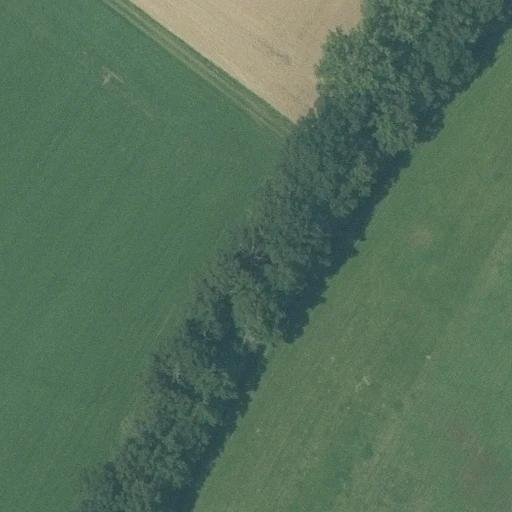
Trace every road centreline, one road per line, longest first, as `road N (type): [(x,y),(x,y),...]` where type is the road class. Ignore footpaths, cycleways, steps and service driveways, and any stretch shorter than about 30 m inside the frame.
road 1 (track): [(437,0),(303,150),(87,511)]
road 2 (track): [(303,150),(101,0)]
